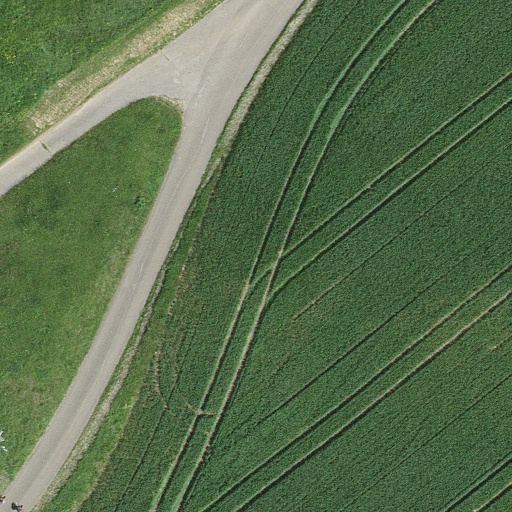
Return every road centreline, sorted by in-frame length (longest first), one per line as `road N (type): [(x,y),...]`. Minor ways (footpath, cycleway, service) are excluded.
road 1 (residential): [(274,0),(236,55),(115,333),(7,511)]
road 2 (track): [(236,55),(137,84),(0,185)]
